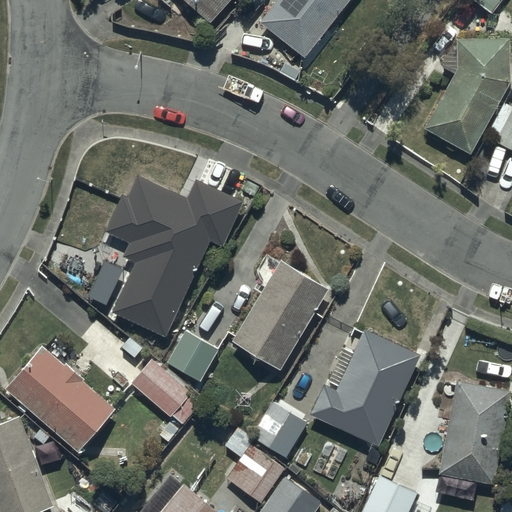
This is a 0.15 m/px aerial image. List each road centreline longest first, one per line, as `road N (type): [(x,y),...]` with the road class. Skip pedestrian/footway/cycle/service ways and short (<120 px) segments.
road 1 (residential): [(43,75),(195,95),(269,127),(511,271)]
road 2 (residential): [(43,75),(0,224)]
